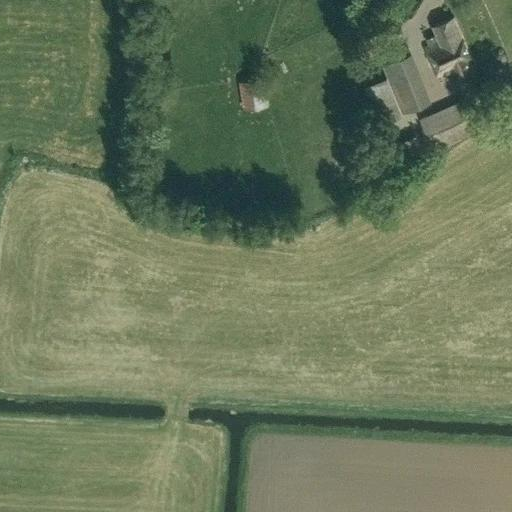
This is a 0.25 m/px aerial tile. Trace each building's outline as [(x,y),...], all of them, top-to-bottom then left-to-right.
[(476,69),(454,17),(433,26),(437,34),(426,39),(429,44),(425,46),(437,76),(450,71),(454,79),(476,69)] [(382,74),(371,79),(382,102),(419,84),(399,42),(373,54),(382,74)] [(244,109),(269,105),(265,77),(239,81),(244,109)] [(477,129),(464,99),(420,119),(433,149),(477,129)] [(393,150),(408,142),(401,129),(386,137),(393,150)]
